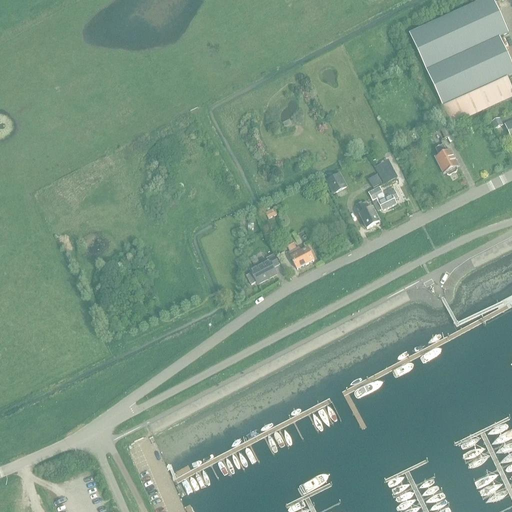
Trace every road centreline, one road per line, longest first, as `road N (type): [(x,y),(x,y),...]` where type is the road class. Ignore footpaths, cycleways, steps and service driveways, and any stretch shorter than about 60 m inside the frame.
road 1 (unclassified): [(118,420),(122,406),(248,312),(511,174)]
road 2 (unclassified): [(118,420),(421,260),(511,221)]
